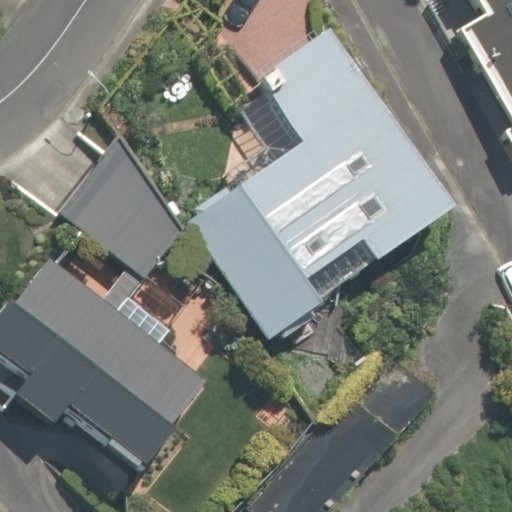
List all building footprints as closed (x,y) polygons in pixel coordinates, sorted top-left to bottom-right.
[(511,0),(464,0),(476,21),(455,32),(506,127),(495,133),(511,164),(511,0)] [(326,34),(259,80),(301,142),(235,187),(305,290),(371,246),(386,268),(453,223),(326,34)] [(191,244),(124,152),(65,195),(132,287),(191,244)] [(305,290),(235,187),(187,219),(270,343),(318,310),(305,290)] [(53,429),(69,407),(115,440),(104,456),(138,480),(204,389),(28,260),(0,298),(0,356),(24,374),(8,396),(53,429)] [(243,511),(329,511),(430,400),(378,355),(241,509),(243,511)]
